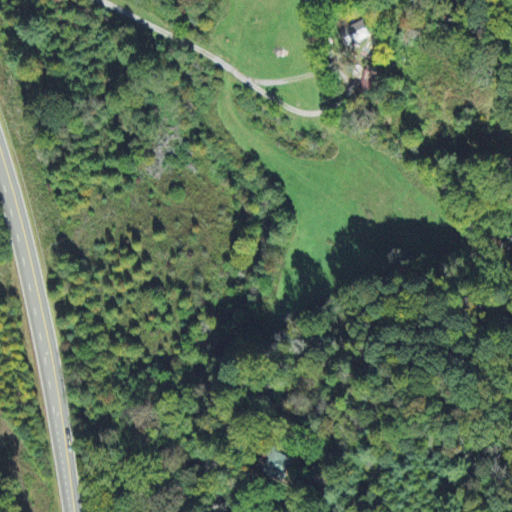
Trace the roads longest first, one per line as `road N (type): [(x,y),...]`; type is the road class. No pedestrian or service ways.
road 1 (primary): [(73,511),(49,356),(0,171)]
road 2 (residential): [(331,511),(353,413),(379,347),(409,326),(511,316)]
